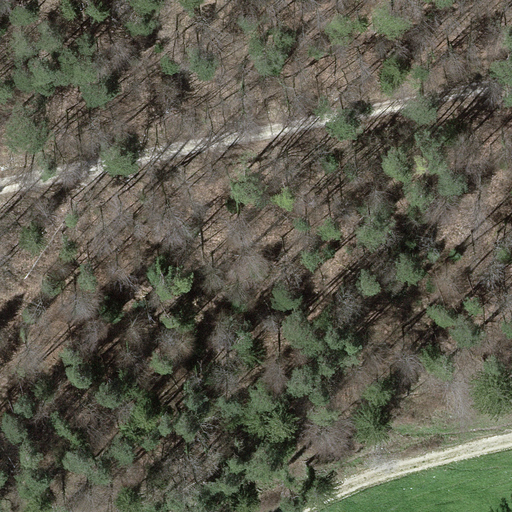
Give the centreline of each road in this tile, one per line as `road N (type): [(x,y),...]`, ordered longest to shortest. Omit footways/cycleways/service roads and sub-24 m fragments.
road 1 (track): [(0,182),(511,85)]
road 2 (track): [(511,443),(373,476),(277,511)]
